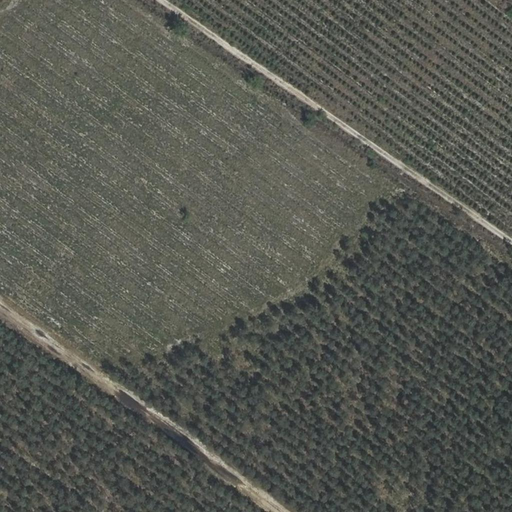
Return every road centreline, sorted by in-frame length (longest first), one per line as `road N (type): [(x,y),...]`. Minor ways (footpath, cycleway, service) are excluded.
road 1 (track): [(511,239),(162,0)]
road 2 (track): [(282,511),(0,304)]
